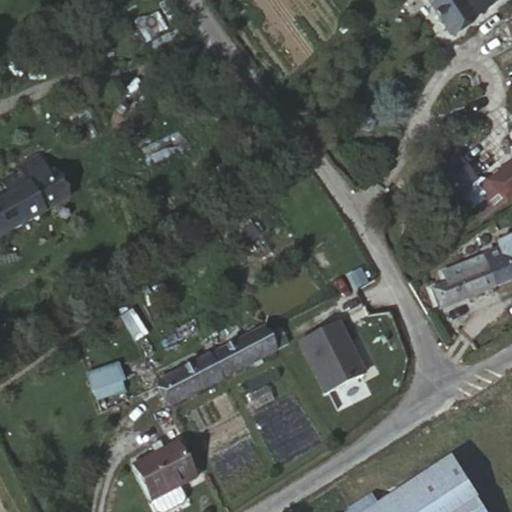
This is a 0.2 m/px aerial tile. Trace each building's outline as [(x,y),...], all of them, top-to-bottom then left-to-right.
[(468,0),(429,0),(451,31),(478,12),(468,0)] [(468,0),(478,12),(490,3),(487,0),(468,0)] [(4,180),(12,194),(0,200),(0,234),(69,197),(55,171),(50,173),(40,155),(21,165),(25,174),(17,178),(15,174),(4,180)] [(476,177),(459,155),(429,178),(447,202),(476,177)] [(495,207),(511,194),(511,159),(488,177),(495,185),(485,194),(495,207)] [(447,267),(451,278),(511,256),(511,233),(496,239),(499,246),(447,267)] [(511,256),(451,278),(416,294),(426,312),(511,278),(511,256)] [(339,324),(299,346),(325,400),(364,379),(339,324)] [(278,353),(265,329),(161,382),(172,404),(278,353)] [(123,383),(118,366),(88,374),(92,390),(123,383)] [(155,441),(158,448),(168,444),(165,437),(155,441)] [(150,487),(151,487),(178,475),(192,469),(179,439),(168,444),(158,448),(136,458),(150,487)] [(483,511),(446,459),(368,510),(362,501),(344,511),(483,511)] [(178,475),(151,487),(156,499),(162,501),(182,491),(183,485),(178,475)]
